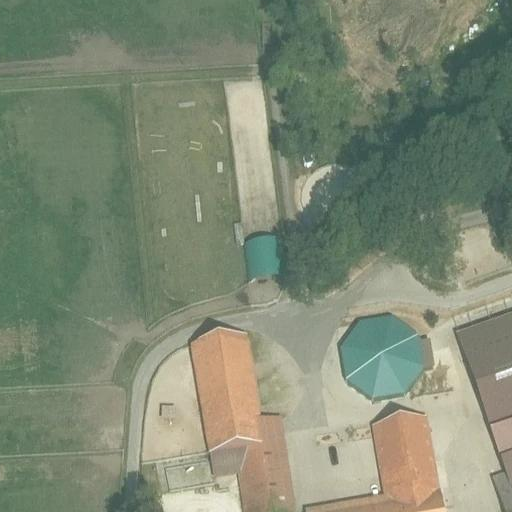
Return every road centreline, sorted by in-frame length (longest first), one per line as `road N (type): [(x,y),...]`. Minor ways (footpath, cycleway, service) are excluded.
road 1 (residential): [(511,227),(384,282),(304,348),(269,319),(199,329),(169,346),(143,369),(127,511)]
road 2 (unknown): [(295,341),(303,395),(425,394),(443,511)]
